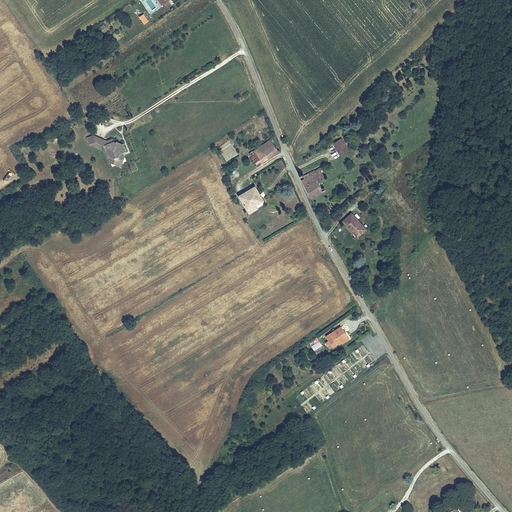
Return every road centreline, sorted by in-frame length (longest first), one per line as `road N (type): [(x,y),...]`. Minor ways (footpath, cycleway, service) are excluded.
road 1 (residential): [(503,511),(438,435),(321,232),(218,0)]
road 2 (track): [(393,359),(319,409),(325,447),(213,511)]
